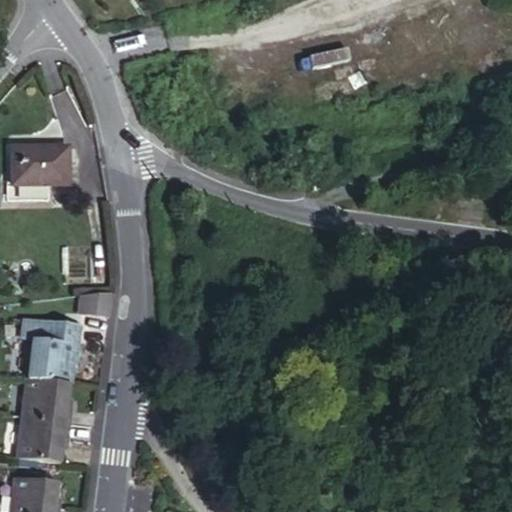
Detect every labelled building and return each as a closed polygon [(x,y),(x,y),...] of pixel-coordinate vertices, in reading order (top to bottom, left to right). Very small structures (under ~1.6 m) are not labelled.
[(50,135),(0,142),(0,181),(55,174),(50,135)] [(76,295),(76,316),(108,316),(108,295),(76,295)] [(26,322),(22,364),(61,369),(63,348),(72,348),(73,327),(26,322)] [(22,364),(16,412),(64,417),(68,387),(60,385),(61,369),(22,364)] [(64,417),(16,412),(10,452),(50,456),(52,440),(61,440),(64,417)] [(5,462),(0,502),(0,509),(21,511),(54,511),(56,493),(49,492),(51,469),(5,462)]
